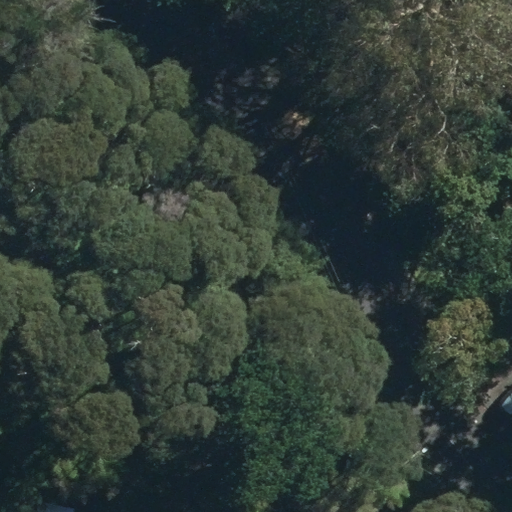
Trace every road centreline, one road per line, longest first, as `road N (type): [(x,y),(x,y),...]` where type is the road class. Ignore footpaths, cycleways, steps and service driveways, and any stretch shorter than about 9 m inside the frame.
road 1 (residential): [(473,511),(437,472),(289,173),(175,77),(75,20),(21,0)]
road 2 (unknown): [(175,77),(323,0)]
